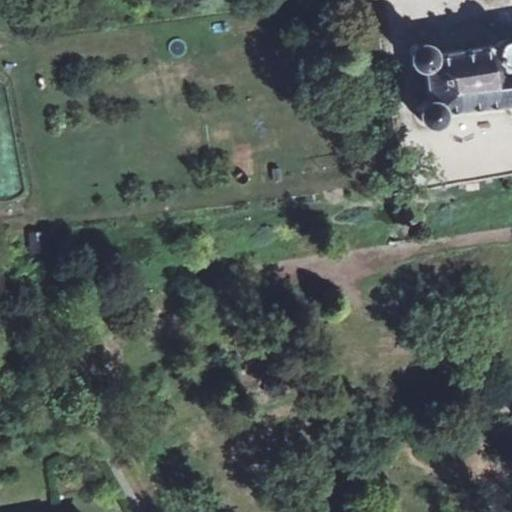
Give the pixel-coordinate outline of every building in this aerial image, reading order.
[(431,49),(429,47),(427,46),(425,44),(422,44),(420,44),(417,44),(415,45),(413,46),(411,48),(409,50),(408,52),(408,55),(407,57),(408,60),(409,62),(410,64),(412,66),(414,67),(416,69),(418,69),(421,69),(423,69),(426,100),(424,101),(421,102),(419,103),(418,105),(416,108),(416,110),(415,113),(416,115),(416,118),(418,120),(419,122),(421,124),(423,125),(426,125),(428,126),(431,125),(433,125),(436,123),(438,122),(439,120),(440,117),(441,115),(441,113),(441,110),(510,101),(510,105),(511,104),(511,40),(508,40),(499,41),(495,45),(495,47),(433,56),(433,54),(432,51),(431,49)] [(270,181),(279,179),(278,170),(268,171),(270,181)] [(318,193),(259,201),(259,210),(319,203),(318,193)] [(248,202),(158,213),(158,222),(249,211),(248,202)] [(31,248),(45,246),(43,235),(32,236),(30,236),(31,248)]
